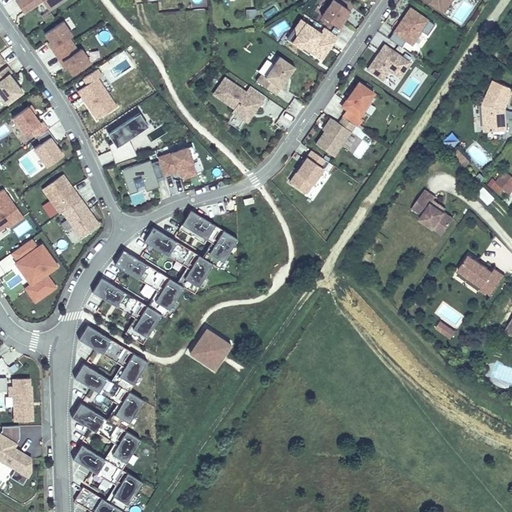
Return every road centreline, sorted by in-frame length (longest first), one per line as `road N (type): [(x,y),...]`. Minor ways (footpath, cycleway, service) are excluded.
road 1 (track): [(150,511),(505,0)]
road 2 (residential): [(388,0),(271,164),(121,228)]
road 3 (residential): [(0,18),(52,91),(121,228)]
road 4 (residential): [(61,348),(61,511)]
road 5 (residential): [(121,228),(86,276),(61,348)]
